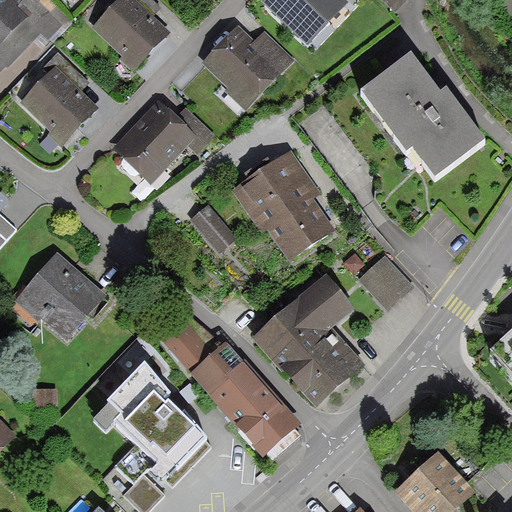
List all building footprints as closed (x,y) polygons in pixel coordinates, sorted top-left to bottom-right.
[(0,0),(0,75),(6,70),(10,73),(40,42),(46,47),(72,19),(51,0),(0,0)] [(154,16),(137,0),(118,0),(92,28),(123,57),(120,60),(134,73),(172,32),(154,16)] [(137,0),(154,16),(163,7),(155,0),(137,0)] [(306,43),(348,1),(346,0),(262,0),(306,43)] [(385,0),(395,10),(404,0),(385,0)] [(203,61),(228,85),(224,88),(246,108),(293,59),(263,32),(254,41),(238,25),(203,61)] [(54,67),(80,91),(90,80),(58,51),(43,68),(49,73),(54,67)] [(362,95),(409,157),(415,153),(435,179),(484,142),(447,94),(442,98),(412,58),(362,95)] [(80,91),(54,67),(49,73),(21,103),(51,130),(48,134),(63,148),(99,108),(80,91)] [(160,99),(113,149),(152,185),(188,145),(198,153),(215,135),(185,108),(178,116),(160,99)] [(291,149),(232,190),(262,233),(268,229),(290,261),(336,229),(314,198),(322,193),(291,149)] [(0,192),(0,209),(9,200),(0,192)] [(210,203),(189,220),(217,254),(238,237),(210,203)] [(0,215),(0,247),(16,230),(0,215)] [(355,254),(345,263),(354,274),(365,264),(355,254)] [(386,256),(360,279),(387,309),(413,286),(386,256)] [(60,258),(24,300),(71,342),(108,300),(60,258)] [(327,273),(254,336),(315,406),(365,363),(333,326),(356,306),(327,273)] [(511,330),(492,348),(511,370),(511,330)] [(295,426),(226,351),(198,377),(266,452),(295,426)] [(171,392),(145,363),(108,399),(110,402),(94,418),(106,430),(116,421),(160,462),(150,471),(162,483),(165,479),(172,488),(212,448),(205,441),(207,438),(166,396),(171,392)] [(0,426),(0,448),(11,437),(0,426)] [(440,450),(394,491),(412,511),(459,511),(480,494),(440,450)] [(148,511),(165,496),(144,476),(124,496),(140,511),(148,511)]
